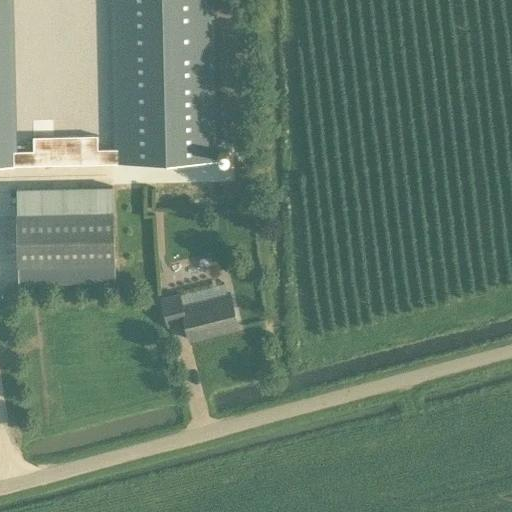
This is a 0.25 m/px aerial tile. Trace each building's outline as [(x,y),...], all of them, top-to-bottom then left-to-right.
[(0,0),(0,165),(17,165),(13,0),(0,0)] [(110,0),(114,162),(217,160),(213,0),(110,0)] [(189,179),(188,169),(160,171),(161,180),(189,179)] [(133,196),(52,196),(52,230),(91,230),(91,316),(133,316),(133,196)] [(229,293),(183,305),(179,292),(159,297),(167,326),(183,321),(188,340),(238,326),(229,293)]
